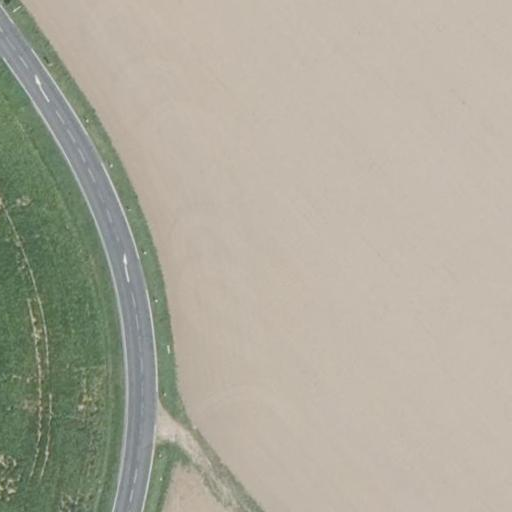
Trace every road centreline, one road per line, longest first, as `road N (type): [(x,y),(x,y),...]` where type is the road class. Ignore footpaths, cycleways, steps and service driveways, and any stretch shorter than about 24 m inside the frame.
road 1 (secondary): [(0,28),(70,133),(117,236),(132,291),(143,407),(127,511)]
road 2 (track): [(143,407),(186,435),(252,511)]
